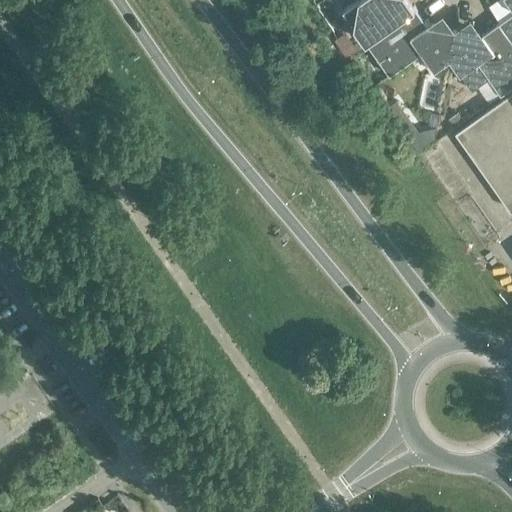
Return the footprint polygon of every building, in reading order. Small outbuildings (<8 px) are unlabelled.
[(357,0),(343,10),(367,43),(416,8),(409,0),(357,0)] [(416,8),(367,43),(390,75),(422,52),(435,70),(450,59),(455,29),(427,24),(416,8)] [(511,13),(499,23),(511,40),(511,13)] [(455,29),(450,59),(460,74),(478,62),(501,95),(511,86),(511,40),(499,23),(483,34),(455,29)] [(511,210),(511,209),(511,91),(456,131),(511,210)] [(454,116),(450,119),(453,124),(458,121),(455,116),(454,116)] [(411,127),(402,133),(415,151),(431,139),(427,132),(417,134),(412,126),(411,127)] [(149,406),(135,385),(123,394),(138,414),(149,406)]
